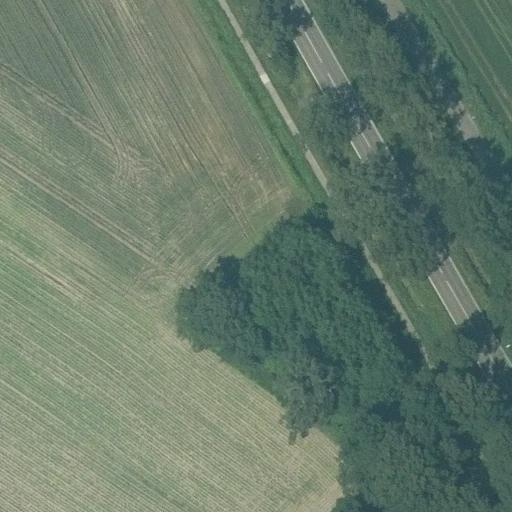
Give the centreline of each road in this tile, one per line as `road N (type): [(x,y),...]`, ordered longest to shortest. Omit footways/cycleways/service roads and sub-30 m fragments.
road 1 (secondary): [(511,393),(288,0)]
road 2 (unclassified): [(511,171),(408,0)]
